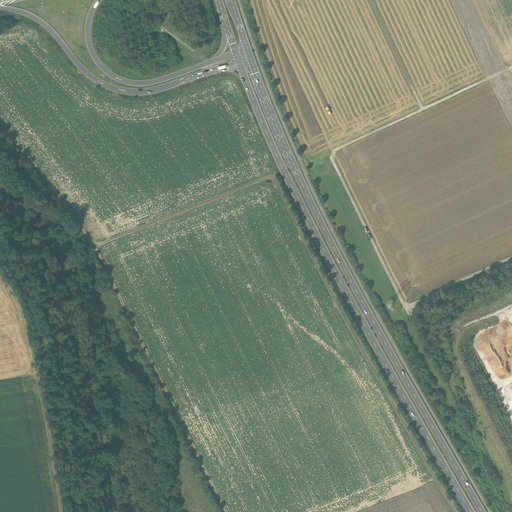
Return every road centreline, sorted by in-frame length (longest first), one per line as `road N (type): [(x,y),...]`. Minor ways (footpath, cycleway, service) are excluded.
road 1 (track): [(94,247),(270,178),(454,511)]
road 2 (primary): [(482,511),(346,275),(248,54)]
road 3 (primary): [(239,64),(298,203),(470,511)]
road 4 (track): [(511,66),(325,151),(401,305),(511,255)]
road 5 (track): [(0,122),(94,247),(224,511)]
road 6 (motorway): [(0,8),(41,22),(83,70),(113,88),(150,91),(239,64)]
road 7 (track): [(61,511),(23,313),(0,277)]
road 8 (motorway): [(215,61),(148,83),(117,78),(88,43),(98,0)]
